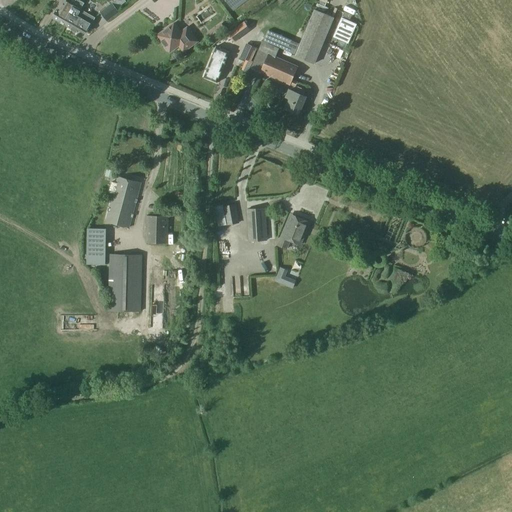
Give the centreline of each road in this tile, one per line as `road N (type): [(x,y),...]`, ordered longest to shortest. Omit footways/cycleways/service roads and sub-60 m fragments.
road 1 (unclassified): [(0,414),(150,383),(187,357),(201,301),(203,114)]
road 2 (tertiary): [(511,240),(203,114)]
road 3 (tertiary): [(203,114),(33,42),(0,19)]
